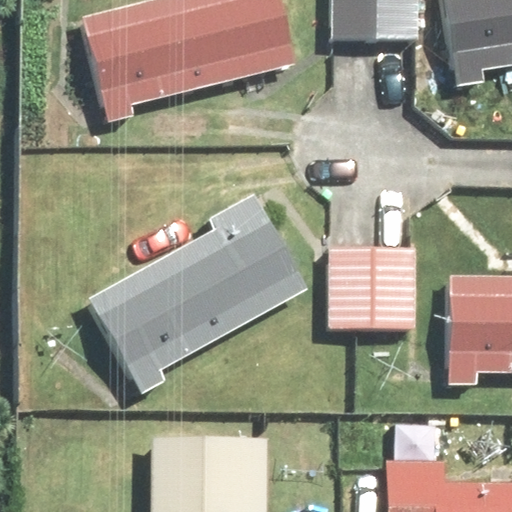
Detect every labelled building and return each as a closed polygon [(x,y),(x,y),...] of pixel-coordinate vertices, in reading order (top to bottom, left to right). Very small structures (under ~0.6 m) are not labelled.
[(261,0),(179,0),(73,32),(103,133),(285,79),(261,0)] [(411,0),(319,0),(318,54),(410,56),(411,0)] [(511,0),(433,0),(452,91),(511,79),(511,0)] [(245,215),(78,316),(134,407),(300,306),(245,215)] [(408,259),(313,258),(311,341),(406,343),(408,259)] [(511,282),(436,281),(434,387),(511,388),(511,282)] [(260,511),(262,448),(137,445),(135,511),(260,511)] [(446,472),(373,470),(372,511),(511,511),(511,497),(445,496),(446,472)]
